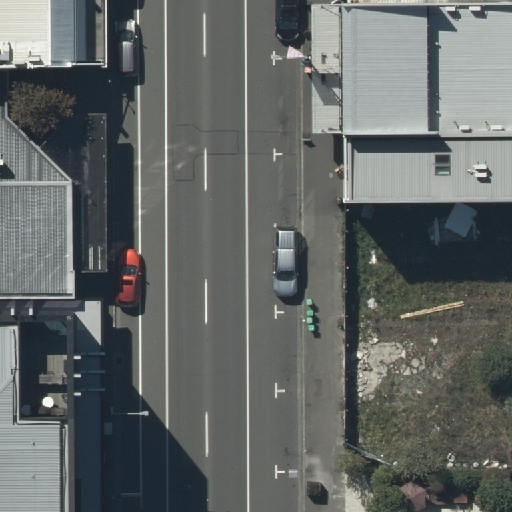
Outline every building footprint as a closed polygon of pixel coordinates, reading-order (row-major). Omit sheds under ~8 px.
[(0,0),(0,99),(72,100),(70,0),(0,0)] [(511,0),(337,0),(338,107),(511,104),(511,0)] [(511,104),(338,107),(339,197),(511,195),(511,104)] [(0,311),(61,311),(61,191),(0,128),(0,311)] [(0,345),(0,511),(62,511),(61,345),(0,345)]
